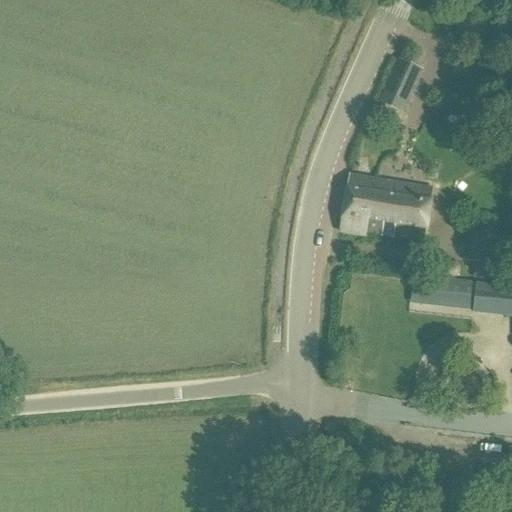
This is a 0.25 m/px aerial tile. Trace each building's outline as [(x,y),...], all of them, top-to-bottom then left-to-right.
[(390,81),(380,103),(403,113),(413,92),(390,81)] [(341,232),(364,236),(365,234),(423,244),(432,192),(374,182),(374,179),(350,175),(341,232)] [(466,263),(508,268),(511,244),(511,240),(495,237),(497,223),(472,220),(466,263)] [(411,306),(473,313),(473,316),(511,320),(511,287),(476,284),(476,286),(414,278),(411,306)] [(372,299),(372,315),(389,316),(389,300),(372,299)]
